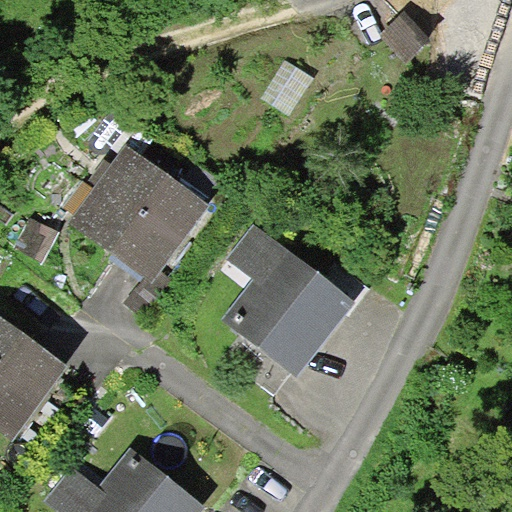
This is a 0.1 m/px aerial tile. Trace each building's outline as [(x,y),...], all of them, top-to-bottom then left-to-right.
[(432,40),(404,10),(380,33),(408,62),(432,40)] [(314,78),(285,60),(262,98),(291,115),(314,78)] [(74,214),(69,222),(144,276),(151,282),(159,271),(208,204),(204,201),(179,182),(126,144),(111,164),(93,188),(74,214)] [(93,188),(111,164),(104,159),(87,183),(93,188)] [(195,161),(179,182),(204,201),(220,179),(195,161)] [(74,214),(93,188),(87,183),(82,179),(63,206),(74,214)] [(31,216),(14,248),(42,263),(59,231),(31,216)] [(356,301),(253,223),(227,258),(253,278),(221,319),(297,377),(356,301)] [(173,279),(159,271),(151,282),(144,276),(124,302),(141,317),(173,279)] [(0,431),(12,440),(68,366),(0,315),(0,431)] [(197,511),(205,503),(130,444),(98,485),(72,464),(44,500),(59,511),(197,511)]
